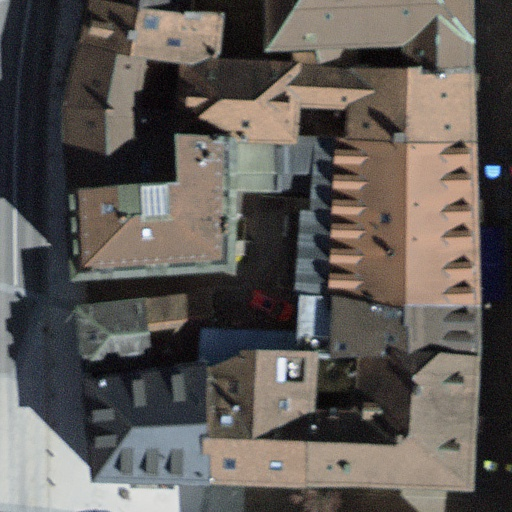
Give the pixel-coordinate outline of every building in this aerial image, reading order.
[(186,0),(88,0),(88,7),(186,17),(186,0)] [(255,0),(254,51),(394,54),(394,69),(464,71),(465,0),(255,0)] [(186,17),(88,7),(68,51),(168,65),(203,66),(218,21),(186,17)] [(164,188),(166,137),(168,65),(68,51),(54,122),(62,193),(164,188)] [(213,138),(291,139),(292,108),(293,67),(203,66),(168,65),(166,137),(213,138)] [(463,144),(464,71),(394,69),(293,67),(292,108),(345,109),(344,142),(463,144)] [(212,264),(213,138),(166,137),(164,188),(62,193),(64,275),(212,264)] [(466,307),(463,144),(344,142),(308,142),(306,218),(291,218),(289,304),(466,307)] [(211,330),(206,295),(66,313),(73,371),(196,356),(193,329),(211,330)] [(289,304),(286,333),(211,330),(193,329),(196,356),(306,358),(350,359),(465,361),(466,307),(289,304)] [(305,412),(306,358),(196,356),(196,369),(193,489),(303,491),(305,412)] [(465,361),(350,359),(349,413),(348,492),(463,494),(465,361)] [(80,481),(193,489),(196,369),(76,386),(80,481)] [(349,413),(305,412),(303,491),(348,492),(349,413)]
